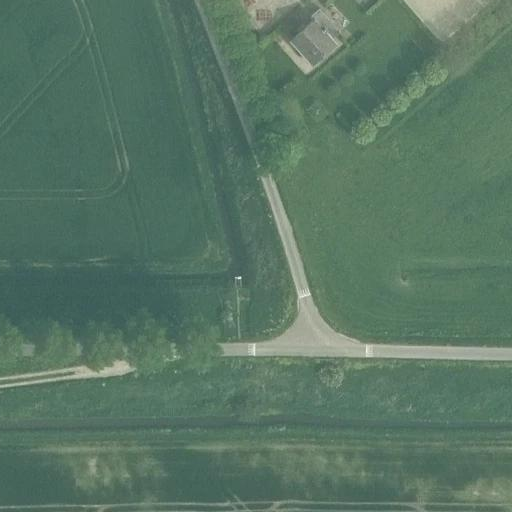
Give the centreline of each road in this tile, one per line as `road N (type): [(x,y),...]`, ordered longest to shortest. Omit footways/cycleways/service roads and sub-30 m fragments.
road 1 (unclassified): [(0,351),(511,355)]
road 2 (track): [(163,350),(0,382)]
